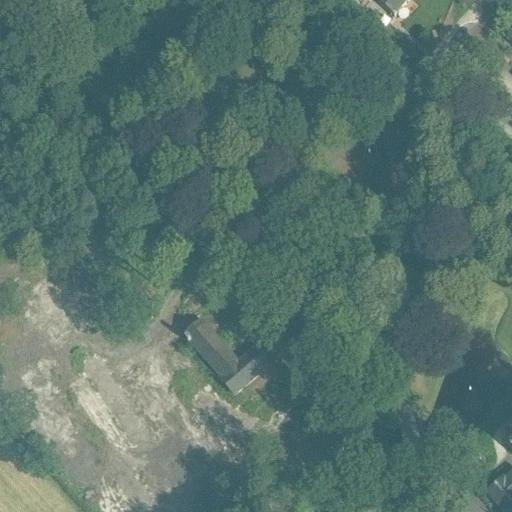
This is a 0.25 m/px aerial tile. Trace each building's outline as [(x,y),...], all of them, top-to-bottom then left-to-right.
[(369,0),(393,21),(412,0),(369,0)] [(367,18),(354,7),(349,13),(361,24),(367,18)] [(28,294),(21,294),(22,318),(79,316),(78,291),(63,292),(63,279),(27,280),(28,294)] [(206,328),(191,330),(194,355),(251,348),(248,324),(242,325),(240,311),(205,315),(206,328)] [(79,316),(22,318),(23,344),(30,343),(31,356),(66,354),(66,342),(80,341),(79,316)] [(251,348),(194,355),(198,380),(213,378),(215,390),(250,385),(248,372),(254,371),(251,348)] [(31,369),(25,369),(26,394),(83,391),(82,366),(67,367),(66,354),(31,356),(31,369)] [(216,403),(201,405),(204,430),(261,423),(258,397),(252,398),(250,385),(215,390),(216,403)] [(83,391),(26,394),(27,419),(33,418),(34,432),(70,430),(69,417),(84,416),(83,391)] [(511,511),(511,428),(503,436),(503,444),(510,452),(510,453),(511,455),(511,477),(504,484),(502,482),(487,495),(501,511),(511,511)] [(80,449),(62,480),(73,487),(70,493),(90,505),(120,456),(98,443),(91,455),(80,449)] [(120,456),(90,505),(101,511),(115,511),(116,511),(115,511),(130,511),(145,488),(134,481),(141,469),(120,456)] [(145,488),(130,511),(173,511),(184,494),(163,482),(155,494),(145,488)] [(184,494),(173,511),(202,511),(206,507),(184,494)]
